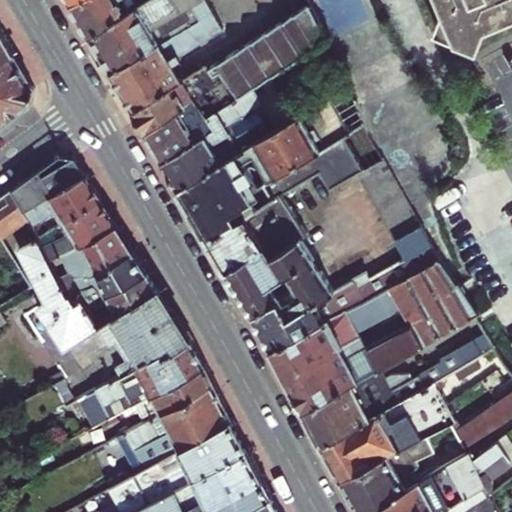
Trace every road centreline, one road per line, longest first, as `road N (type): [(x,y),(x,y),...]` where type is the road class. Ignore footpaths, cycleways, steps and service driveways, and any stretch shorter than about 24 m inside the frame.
road 1 (primary): [(315,511),(85,106)]
road 2 (primary): [(85,106),(23,0)]
